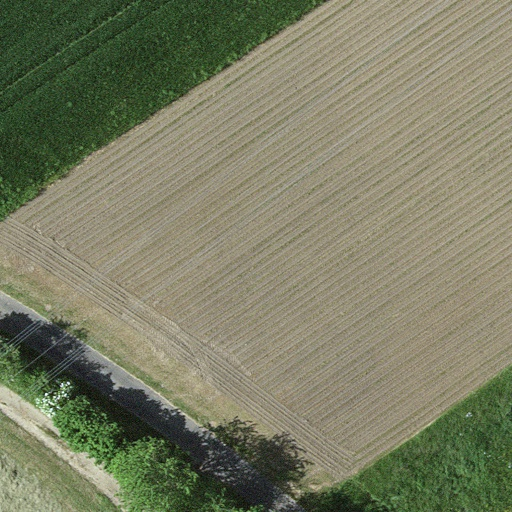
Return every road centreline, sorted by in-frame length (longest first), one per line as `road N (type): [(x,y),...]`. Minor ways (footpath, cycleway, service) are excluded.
road 1 (tertiary): [(0,308),(146,404),(283,511)]
road 2 (track): [(137,511),(92,466),(0,397)]
